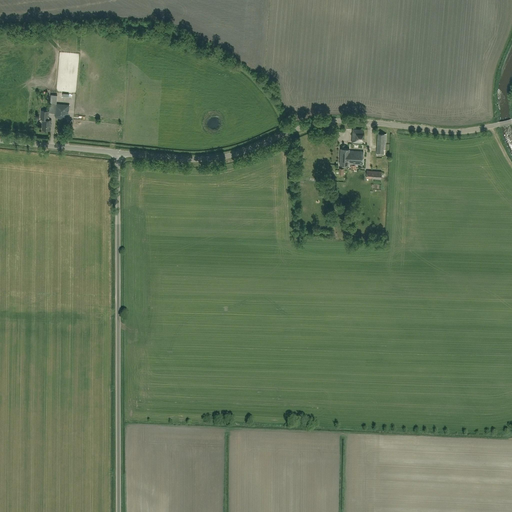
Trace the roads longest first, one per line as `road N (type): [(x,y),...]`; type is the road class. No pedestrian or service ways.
road 1 (tertiary): [(121,154),(224,160),(339,121),(442,132),(511,121)]
road 2 (unclassified): [(119,511),(121,154)]
road 3 (tertiary): [(121,154),(0,143)]
